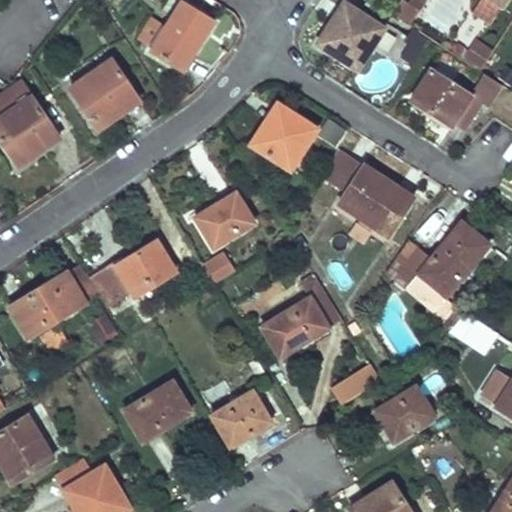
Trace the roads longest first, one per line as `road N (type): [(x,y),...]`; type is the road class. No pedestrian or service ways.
road 1 (residential): [(0,272),(226,129),(267,64)]
road 2 (residential): [(511,167),(483,203),(267,64)]
